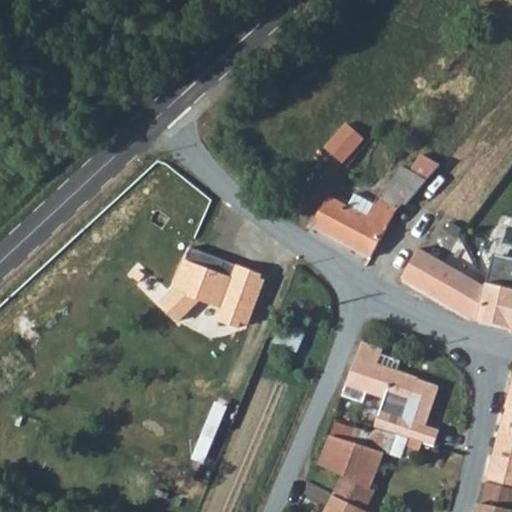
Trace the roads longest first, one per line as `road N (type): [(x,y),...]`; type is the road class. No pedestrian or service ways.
road 1 (unclassified): [(159,117),(230,197),(359,292)]
road 2 (unclassified): [(284,511),(359,292)]
road 3 (secondary): [(159,117),(0,263)]
road 4 (unclassified): [(461,511),(497,385),(475,349)]
road 5 (secondary): [(286,0),(159,117)]
road 6 (unclassified): [(359,292),(475,349)]
